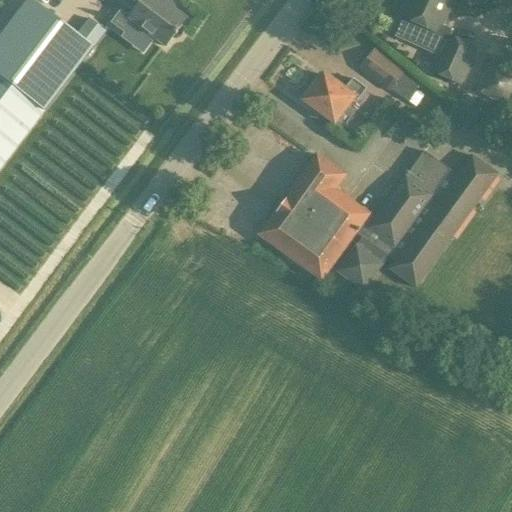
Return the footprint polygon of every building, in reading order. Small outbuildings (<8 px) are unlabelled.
[(0,78),(44,112),(84,60),(93,49),(76,36),(28,0),(27,0),(0,36),(0,78)] [(124,34),(132,23),(164,47),(186,19),(164,3),(165,0),(142,0),(128,19),(120,12),(111,23),(124,34)] [(442,15),(448,0),(410,0),(402,18),(437,34),(445,17),(442,15)] [(446,35),(429,73),(460,87),(462,81),(470,85),(479,63),(472,61),(477,49),(446,35)] [(357,70),(399,98),(413,77),(371,49),(357,70)] [(504,104),(511,90),(511,64),(503,59),(484,92),(504,104)] [(333,123),(351,100),(357,104),(368,90),(352,78),(342,91),(323,77),(304,101),(319,113),(333,123)] [(0,78),(0,170),(44,112),(0,78)] [(477,115),(470,124),(482,133),(489,124),(477,115)] [(497,175),(471,156),(456,176),(423,152),(405,177),(374,221),(367,216),(333,191),(343,177),(316,157),(259,236),(321,280),(354,233),(362,239),(336,273),(363,292),(387,257),(394,262),(388,270),(415,289),(472,209),(497,175)]
